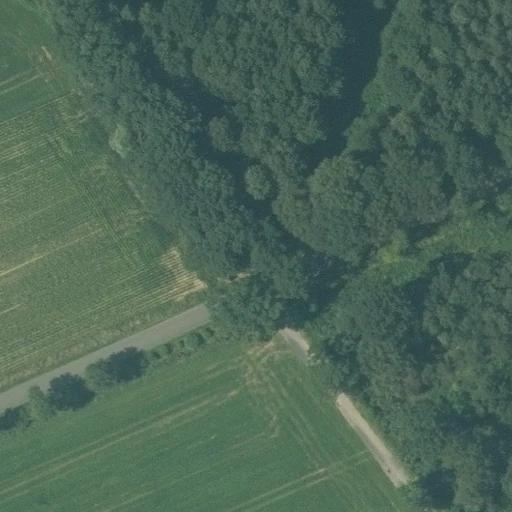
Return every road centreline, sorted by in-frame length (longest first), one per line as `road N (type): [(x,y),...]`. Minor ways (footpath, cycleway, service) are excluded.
road 1 (track): [(309,269),(310,239),(403,0)]
road 2 (unclassified): [(261,290),(0,406)]
road 3 (unclassified): [(261,290),(425,511)]
road 4 (unclassified): [(511,180),(261,290)]
